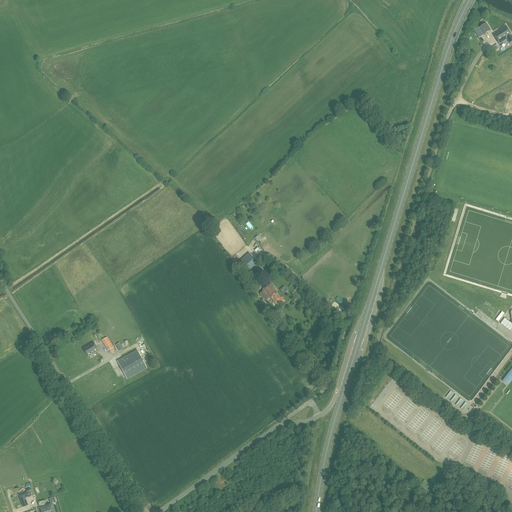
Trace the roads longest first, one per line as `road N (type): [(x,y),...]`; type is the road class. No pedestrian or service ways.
road 1 (primary): [(316,511),(328,440),(469,0)]
road 2 (unclassified): [(374,351),(444,122),(472,65)]
road 3 (unclassified): [(374,351),(388,373),(469,438),(463,468),(511,498)]
